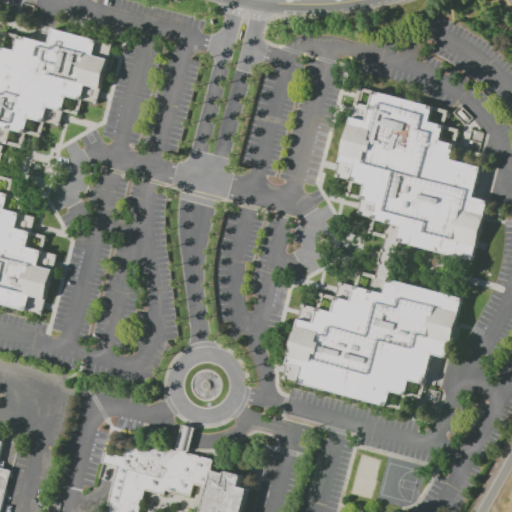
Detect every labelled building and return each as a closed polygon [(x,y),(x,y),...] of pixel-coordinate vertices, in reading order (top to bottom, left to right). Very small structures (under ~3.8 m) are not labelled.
[(66,95),(62,110),(49,107),(45,122),(30,118),(23,148),(5,143),(0,162),(0,190),(9,193),(6,208),(22,212),(18,228),(32,232),(29,245),(43,249),(40,265),(55,268),(43,314),(0,303),(0,47),(1,44),(16,48),(20,34),(49,41),(53,27),(98,39),(95,51),(112,55),(103,90),(86,86),(83,100),(66,95)] [(473,261),(399,241),(403,226),(372,218),(376,204),(360,200),(364,184),(351,181),(334,176),(358,87),(433,107),(430,121),(445,125),(441,140),(455,144),(451,159),(484,168),(476,198),(489,202),(473,261)] [(283,379),(388,406),(392,391),(406,395),(410,381),(425,385),(433,354),(446,358),(462,298),(387,279),(384,292),(340,280),(332,311),(317,307),(313,321),(298,318),(283,379)] [(213,459),(189,453),(196,426),(182,423),(175,449),(151,443),(149,453),(127,447),(125,456),(106,451),(103,464),(119,468),(107,511),(242,511),(249,488),(241,486),(243,475),(226,471),(226,474),(210,469),(213,459)] [(0,511),(0,440),(4,442),(0,455),(0,466),(12,470),(0,511)]
